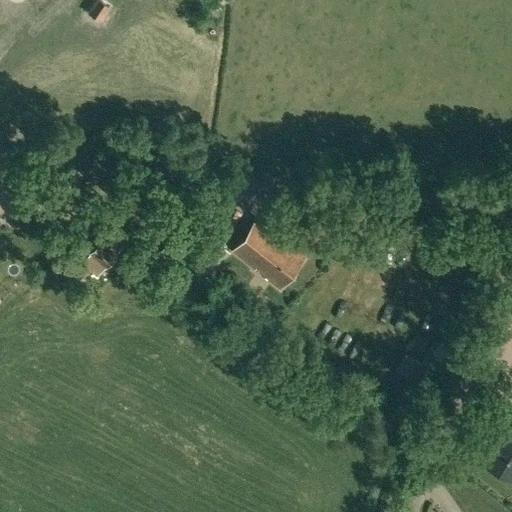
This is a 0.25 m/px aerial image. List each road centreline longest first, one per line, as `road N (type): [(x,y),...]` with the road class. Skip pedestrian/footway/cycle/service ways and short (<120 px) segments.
road 1 (unclassified): [(511,197),(211,188),(0,146)]
road 2 (unclassified): [(417,511),(437,442),(511,284)]
